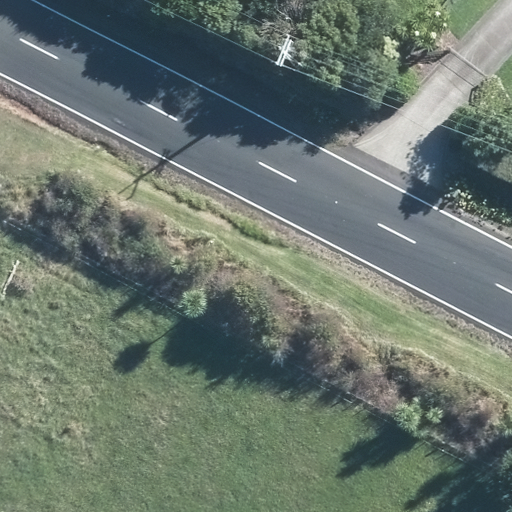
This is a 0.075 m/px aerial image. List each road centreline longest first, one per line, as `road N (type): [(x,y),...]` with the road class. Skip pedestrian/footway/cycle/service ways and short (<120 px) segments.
road 1 (unclassified): [(511,299),(0,39)]
road 2 (unknown): [(312,197),(497,0)]
